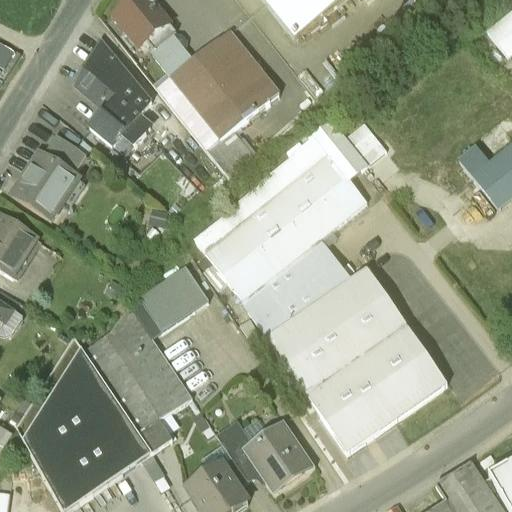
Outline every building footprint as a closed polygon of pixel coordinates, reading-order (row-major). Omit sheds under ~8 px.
[(176,39),(145,0),(132,0),(123,7),(127,13),(115,23),(139,53),(147,47),(154,56),(176,39)] [(260,0),(297,46),(355,0),(260,0)] [(280,102),(230,38),(157,95),(228,187),(255,165),(234,139),(280,102)] [(152,111),(103,48),(76,93),(106,118),(118,105),(129,114),(132,111),(143,120),(152,111)] [(12,58),(0,50),(0,71),(4,74),(12,58)] [(106,118),(90,136),(124,164),(134,152),(135,153),(146,140),(145,139),(150,133),(140,124),(143,120),(132,111),(129,114),(118,105),(106,118)] [(511,203),(511,125),(509,121),(471,153),(478,160),(464,172),(499,214),(511,203)] [(78,157),(57,143),(44,165),(40,163),(13,203),(52,228),(78,187),(74,184),(87,165),(78,157)] [(244,305),(265,289),(368,209),(329,160),(206,257),(213,268),(203,276),(218,294),(228,287),(244,305)] [(37,247),(0,223),(0,277),(13,286),(37,247)] [(209,307),(185,272),(139,303),(162,338),(209,307)] [(265,289),(244,305),(241,306),(347,462),(448,392),(367,275),(292,327),(265,289)] [(0,336),(7,341),(19,323),(12,319),(18,308),(0,296),(0,336)] [(111,338),(83,355),(25,445),(60,511),(75,511),(173,446),(163,427),(194,403),(131,311),(111,338)] [(27,406),(14,432),(26,437),(38,411),(27,406)] [(316,473),(285,427),(266,439),(269,443),(255,451),(237,427),(217,441),(248,487),(259,480),(274,501),(316,473)] [(0,467),(15,445),(0,434),(0,467)] [(221,470),(221,468),(186,492),(191,499),(199,511),(244,511),(249,509),(238,494),(247,488),(231,463),(221,470)] [(498,511),(488,494),(475,473),(436,497),(445,511),(498,511)] [(511,511),(511,479),(488,494),(498,511),(511,511)] [(0,511),(7,511),(9,499),(0,498),(0,511)]
